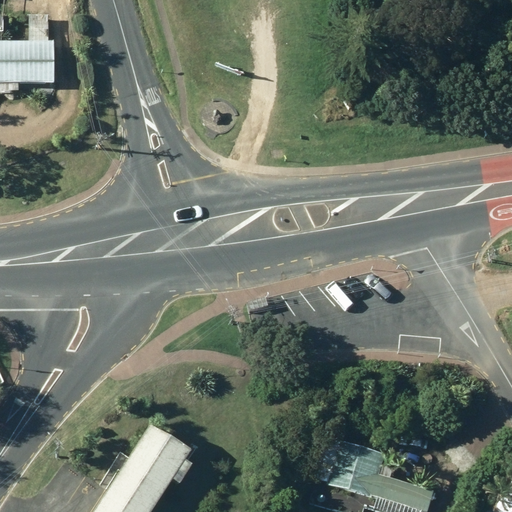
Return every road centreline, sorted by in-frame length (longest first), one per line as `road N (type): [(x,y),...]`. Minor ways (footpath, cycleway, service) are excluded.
road 1 (residential): [(167,241),(113,0)]
road 2 (secondary): [(402,202),(167,241)]
road 3 (residential): [(82,257),(83,325),(0,457)]
road 4 (residential): [(402,202),(511,387)]
